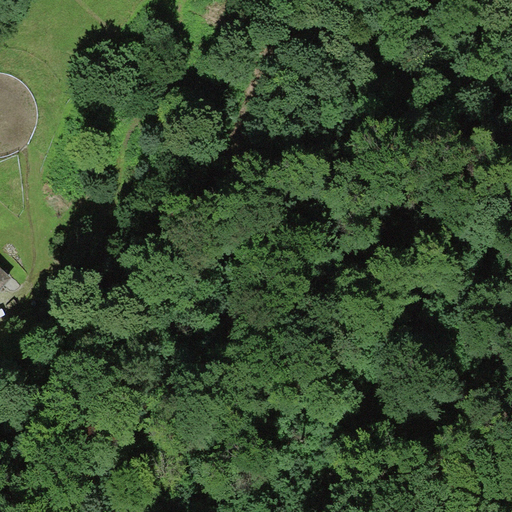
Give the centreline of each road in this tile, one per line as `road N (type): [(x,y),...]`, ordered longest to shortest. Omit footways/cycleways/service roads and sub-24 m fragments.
road 1 (track): [(0,461),(218,170),(264,70),(278,0)]
road 2 (track): [(218,170),(330,142),(511,146)]
road 3 (unknown): [(4,116),(25,156),(36,259),(0,310)]
